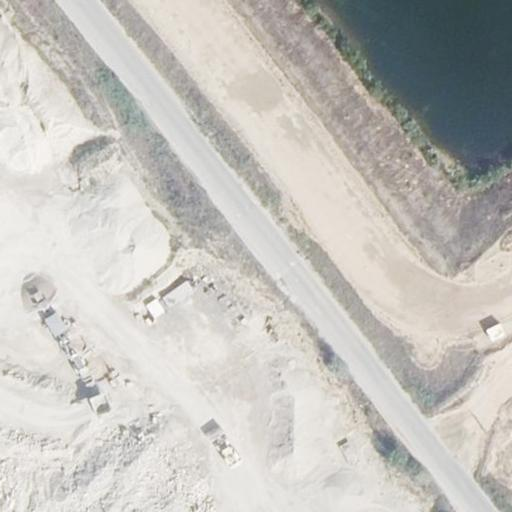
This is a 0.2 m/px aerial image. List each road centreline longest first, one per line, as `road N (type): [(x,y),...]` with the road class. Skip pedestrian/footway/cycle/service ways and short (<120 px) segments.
road 1 (track): [(476,511),(75,0)]
road 2 (track): [(0,423),(217,181)]
